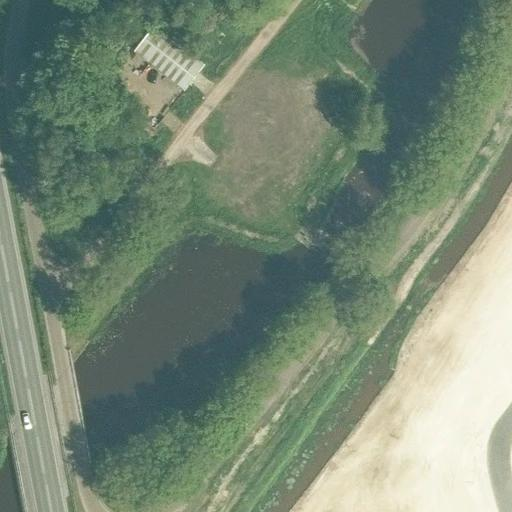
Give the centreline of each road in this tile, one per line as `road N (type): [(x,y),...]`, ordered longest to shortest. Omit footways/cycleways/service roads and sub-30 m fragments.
road 1 (unclassified): [(161,511),(198,480),(420,215),(511,49)]
road 2 (unclassified): [(49,304),(294,0)]
road 3 (unclassified): [(49,304),(10,97),(20,0)]
road 4 (trunk): [(51,511),(0,234)]
road 5 (unclassified): [(94,511),(49,304)]
